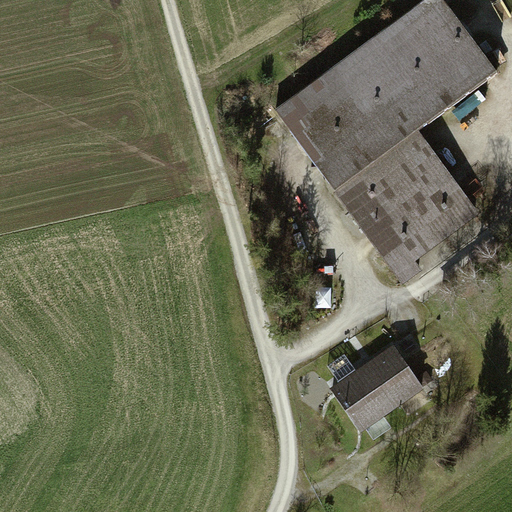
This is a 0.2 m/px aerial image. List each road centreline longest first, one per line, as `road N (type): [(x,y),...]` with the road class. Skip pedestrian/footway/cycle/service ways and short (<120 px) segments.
road 1 (track): [(174,0),(292,423),(295,471),(286,511)]
road 2 (track): [(511,146),(502,225),(416,295),(381,306),(278,367)]
